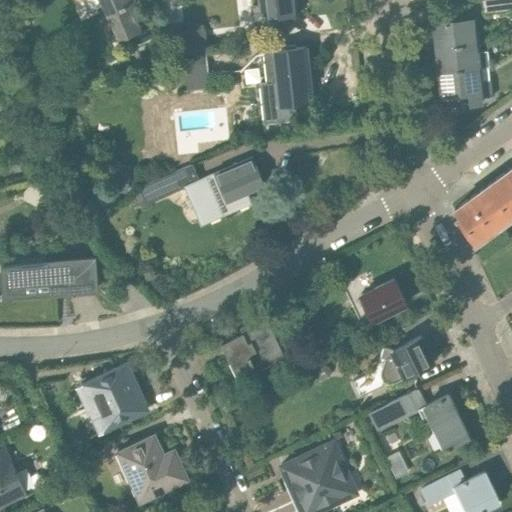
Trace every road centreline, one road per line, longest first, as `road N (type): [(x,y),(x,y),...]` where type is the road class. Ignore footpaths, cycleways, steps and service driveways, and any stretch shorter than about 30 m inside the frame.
road 1 (residential): [(411,189),(274,271),(164,322)]
road 2 (residential): [(245,511),(164,322)]
road 3 (residential): [(411,189),(394,125),(381,0)]
road 4 (residential): [(164,322),(90,342),(0,348)]
road 5 (residential): [(476,325),(411,189)]
road 6 (residential): [(411,189),(511,118)]
